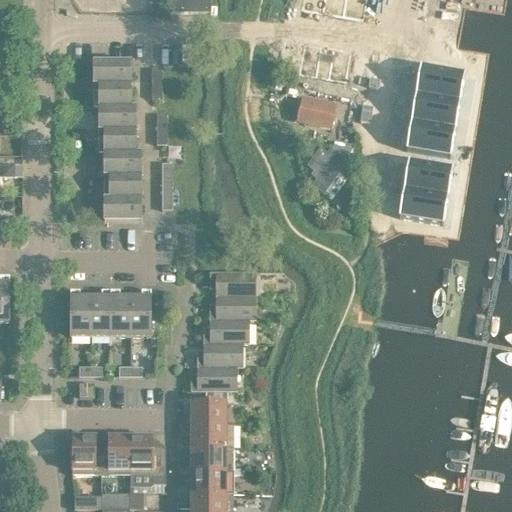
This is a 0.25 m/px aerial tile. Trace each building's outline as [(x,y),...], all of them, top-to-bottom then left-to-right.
[(209,14),(208,0),(167,0),(168,14),(209,14)] [(302,0),(301,11),(364,22),(367,0),(302,0)] [(304,43),(299,74),(346,82),(351,50),(304,43)] [(98,108),(131,108),(131,62),(93,62),(93,79),(98,79),(98,108)] [(420,68),(415,96),(459,104),(464,75),(420,68)] [(379,82),(369,80),(368,88),(378,90),(379,82)] [(415,96),(411,124),(455,131),(459,104),(415,96)] [(299,120),(330,128),(335,107),(304,99),(299,120)] [(372,109),(362,107),(359,123),(370,125),(372,109)] [(103,125),(103,153),(136,153),(136,108),(131,108),(98,108),(98,125),(103,125)] [(411,124),(406,152),(450,159),(455,131),(411,124)] [(306,167),(313,172),(310,176),(315,180),(311,186),(323,195),(347,162),(344,160),(353,148),(333,145),(327,154),(320,149),(306,167)] [(136,153),(103,153),(103,170),(108,170),(108,207),(103,207),(103,223),(141,223),(141,153),(136,153)] [(408,162),(403,191),(447,198),(452,170),(408,162)] [(161,165),(161,173),(171,173),(171,165),(161,165)] [(2,170),(2,178),(14,178),(14,166),(6,166),(2,170)] [(14,166),(14,178),(22,178),(22,166),(14,166)] [(380,179),(370,177),(367,193),(377,195),(380,179)] [(403,191),(398,219),(443,227),(447,198),(403,191)] [(172,204),(162,204),(162,212),(172,212),(172,204)] [(215,287),(215,299),(255,299),(255,275),(209,275),(209,287),(215,287)] [(0,324),(9,324),(9,284),(9,278),(0,278),(0,324)] [(69,339),(90,339),(90,299),(79,299),(79,292),(70,292),(70,299),(69,339)] [(90,339),(110,339),(110,292),(101,292),(101,299),(90,299),(90,339)] [(110,339),(130,339),(130,299),(119,299),(119,292),(110,292),(110,339)] [(130,299),(130,339),(151,339),(151,299),(150,299),(150,292),(141,292),(141,299),(130,299)] [(209,311),(209,323),(249,323),(255,323),(255,299),(215,299),(215,311),(209,311)] [(203,334),(203,346),(243,346),(249,346),(249,323),(209,323),(209,334),(203,334)] [(197,358),(197,370),(237,370),(243,370),(243,346),(203,346),(203,358),(197,358)] [(79,379),(90,379),(90,369),(79,369),(79,379)] [(90,369),(90,379),(101,379),(101,369),(90,369)] [(130,379),(130,369),(118,369),(119,379),(130,379)] [(141,369),(130,369),(130,379),(141,379),(141,369)] [(237,370),(197,370),(197,382),(190,382),(190,394),(236,394),(237,370)] [(94,399),(94,385),(79,385),(79,399),(94,399)] [(178,418),(178,427),(226,428),(226,426),(225,395),(205,395),(205,404),(190,404),(191,418),(178,418)] [(191,436),(191,450),(233,450),(233,426),(226,426),(226,428),(178,427),(178,436),(191,436)] [(72,476),(95,476),(95,449),(95,438),(72,438),(72,476)] [(95,476),(130,476),(130,438),(108,438),(107,449),(95,449),(95,476)] [(130,438),(130,476),(130,489),(150,489),(153,486),(165,486),(165,449),(153,449),(153,439),(130,438)] [(178,464),(178,473),(233,473),(233,450),(191,450),(191,464),(178,464)] [(191,482),(191,496),(233,496),(233,473),(178,473),(178,482),(191,482)] [(130,489),(130,511),(144,511),(144,494),(134,494),(134,489),(130,489)] [(178,510),(178,511),(232,511),(233,496),(191,496),(190,510),(178,510)] [(74,498),(74,511),(101,511),(101,502),(101,498),(74,498)] [(101,502),(101,511),(102,511),(115,511),(115,498),(101,498),(101,502)]
